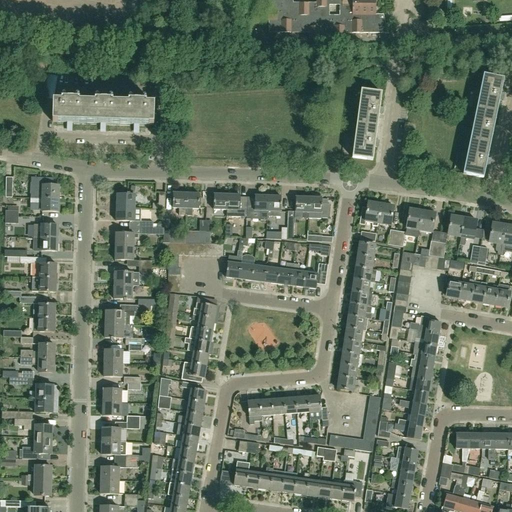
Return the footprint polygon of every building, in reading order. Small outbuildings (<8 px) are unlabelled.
[(316,0),(316,4),(286,4),(286,0),(269,0),(269,11),(268,11),(267,20),(269,20),(269,32),(309,33),(309,39),(318,39),(318,38),(334,38),(334,39),(343,39),(343,33),(351,33),(351,34),(386,34),(387,35),(387,34),(384,21),(378,21),(378,0),(316,0)] [(500,94),(503,80),(498,78),(498,76),(495,76),(494,78),(484,75),(477,108),(496,112),(499,99),(503,100),(504,94),(500,94)] [(357,124),(377,127),(379,113),(382,114),(383,108),(379,108),(381,94),(361,91),(357,124)] [(72,123),(86,123),(87,100),(54,99),(53,122),(67,123),(67,128),(72,128),(72,123)] [(106,123),(120,124),(121,101),(87,100),(86,123),(101,123),(101,129),(106,129),(106,123)] [(154,125),(154,102),(121,101),(120,124),(134,124),(134,130),(139,130),(139,124),(154,125)] [(496,112),(477,108),(470,141),(490,145),(493,131),(496,132),(497,127),(494,126),(496,112)] [(377,127),(357,124),(352,158),(372,160),(374,146),(378,147),(378,141),(375,141),(377,127)] [(490,145),(470,141),(463,174),(483,178),(486,164),(489,165),(490,159),(487,159),(490,145)] [(31,178),(31,197),(59,199),(59,186),(53,186),(54,178),(31,178)] [(165,209),(165,206),(166,193),(159,193),(159,203),(155,202),(155,208),(165,209)] [(186,217),(186,209),(187,194),(173,193),(173,209),(179,209),(179,216),(186,217)] [(192,217),(193,209),(199,210),(199,194),(187,194),(186,209),(186,217),(192,217)] [(213,210),(227,210),(227,195),(213,194),(213,210)] [(116,207),(134,208),(135,195),(117,195),(116,207)] [(227,195),(227,210),(227,216),(233,216),(233,210),(240,211),(240,195),(227,195)] [(314,198),(309,198),(308,212),(321,213),(321,218),(328,218),(330,205),(321,205),(321,195),(314,195),(314,198)] [(267,221),(267,211),(268,196),(255,196),(254,211),(260,211),(260,221),(267,221)] [(280,197),(268,196),(267,211),(267,221),(267,217),(280,217),(280,197)] [(59,199),(31,197),(31,199),(30,205),(42,205),(42,212),(58,213),(59,199)] [(308,213),(308,212),(309,198),(296,197),(295,212),(302,212),(302,218),(308,218),(308,217),(309,217),(309,215),(308,215),(308,213)] [(378,224),(382,205),(369,203),(368,209),(363,208),(361,216),(360,225),(372,227),(372,226),(377,227),(378,224)] [(382,205),(378,224),(390,226),(394,207),(382,205)] [(116,221),(140,222),(141,209),(134,209),(134,208),(116,207),(116,221)] [(143,209),(143,218),(154,218),(154,209),(143,209)] [(420,231),(423,212),(411,210),(407,229),(420,231)] [(436,214),(423,212),(420,231),(433,233),(433,232),(436,214)] [(461,237),(464,219),(452,216),(448,235),(461,237)] [(466,238),(473,239),(476,221),(464,219),(461,237),(460,245),(464,245),(466,238)] [(199,221),(199,233),(185,232),(185,244),(189,244),(195,244),(200,245),(205,245),(206,221),(199,221)] [(498,254),(501,255),(506,226),(492,223),(491,233),(489,233),(487,241),(488,243),(496,244),(495,250),(496,251),(498,251),(498,254)] [(41,225),(41,238),(58,239),(58,226),(41,225)] [(511,226),(506,226),(501,255),(504,255),(505,251),(506,251),(507,245),(511,245),(511,226)] [(184,244),(185,244),(185,232),(185,235),(169,235),(169,232),(164,231),(164,235),(163,243),(169,243),(169,244),(184,244)] [(396,247),(398,232),(390,231),(388,246),(396,247)] [(307,242),(322,243),(322,233),(308,232),(307,242)] [(405,233),(398,232),(396,247),(403,248),(405,233)] [(361,233),(360,240),(360,241),(375,243),(376,235),(361,233)] [(138,239),(138,234),(115,234),(115,247),(133,248),(133,238),(138,239)] [(57,252),(58,239),(41,238),(34,238),(34,251),(57,252)] [(229,257),(228,263),(226,278),(239,280),(242,258),(243,246),(244,238),(240,238),(238,252),(237,258),(229,257)] [(252,239),(251,239),(246,238),(244,238),(243,246),(248,247),(248,240),(251,240),(252,239)] [(431,241),(430,252),(429,257),(433,257),(436,258),(439,243),(431,241)] [(285,250),(294,252),(295,244),(286,243),(285,250)] [(375,245),(359,243),(357,255),(374,258),(375,245)] [(439,243),(436,258),(439,258),(444,259),(446,244),(439,243)] [(183,256),(184,244),(169,244),(169,248),(168,256),(178,256),(183,256)] [(133,261),(133,248),(115,247),(115,260),(127,261),(129,261),(133,261)] [(471,262),(478,263),(481,248),(473,247),(471,262)] [(481,248),(478,263),(486,264),(488,249),(481,248)] [(412,271),(413,265),(415,254),(404,253),(401,269),(412,271)] [(356,267),(372,270),(374,258),(357,255),(356,267)] [(419,266),(425,267),(427,256),(421,255),(420,255),(419,266)] [(239,280),(252,281),(255,259),(253,257),(251,256),(249,256),(247,256),(244,256),(242,258),(239,280)] [(32,263),(32,277),(56,278),(56,264),(40,264),(36,263),(36,258),(20,257),(20,263),(32,263)] [(252,281),(264,283),(266,268),(254,266),(255,259),(252,281)] [(392,269),(393,261),(378,259),(377,267),(392,269)] [(279,269),(277,285),(290,287),(293,264),(287,264),(286,270),(279,269)] [(290,287),(303,288),(305,273),(298,272),(299,265),(293,264),(290,287)] [(356,267),(354,280),(370,282),(375,283),(377,271),(372,270),(356,267)] [(279,269),(266,268),(264,283),(277,285),(279,269)] [(114,272),(114,286),(132,286),(133,273),(127,273),(127,272),(124,272),(124,273),(114,272)] [(305,273),(303,288),(315,290),(317,274),(305,273)] [(56,278),(32,277),(30,277),(30,281),(32,281),(32,291),(56,292),(56,278)] [(370,282),(354,280),(352,292),(373,295),(374,290),(369,289),(370,282)] [(462,284),(459,299),(471,301),(475,281),(470,280),(469,285),(462,284)] [(447,297),(459,299),(462,284),(449,281),(447,297)] [(471,301),(483,303),(486,288),(487,282),(481,281),(480,287),(474,286),(475,281),(471,301)] [(499,284),(498,286),(495,306),(507,308),(511,287),(499,284)] [(495,306),(498,286),(493,285),(492,289),(486,288),(483,303),(495,306)] [(126,301),(126,300),(132,300),(132,286),(114,286),(114,299),(124,300),(124,301),(126,301)] [(373,295),(352,292),(350,304),(371,307),(373,295)] [(180,296),(170,295),(168,312),(178,313),(180,296)] [(33,304),(33,318),(55,318),(56,304),(36,303),(36,298),(21,297),(21,303),(33,304)] [(193,315),(217,319),(218,313),(217,312),(216,312),(217,307),(210,306),(211,300),(197,298),(195,309),(194,309),(193,315)] [(372,307),(371,307),(350,304),(348,316),(367,319),(371,320),(372,314),(371,314),(372,307)] [(132,312),(120,312),(105,312),(105,326),(123,326),(130,326),(130,317),(134,317),(134,313),(150,313),(150,307),(132,307),(132,312)] [(168,312),(168,319),(177,320),(178,313),(168,312)] [(400,320),(401,313),(394,312),(392,321),(391,327),(399,328),(400,320)] [(197,328),(213,331),(215,320),(217,320),(217,319),(193,315),(192,320),(198,322),(197,328)] [(348,316),(346,328),(362,331),(366,331),(367,319),(348,316)] [(418,326),(417,332),(439,335),(441,324),(428,321),(428,318),(421,317),(419,327),(418,326)] [(55,318),(33,318),(33,320),(33,332),(55,333),(55,320),(55,318)] [(123,326),(105,326),(105,338),(111,339),(111,340),(113,340),(113,339),(123,339),(123,326)] [(189,339),(211,343),(213,331),(197,328),(191,327),(189,339)] [(397,341),(397,340),(399,328),(391,327),(389,339),(397,341)] [(360,343),(362,331),(346,328),(344,341),(360,343)] [(414,343),(437,347),(439,335),(417,332),(415,339),(424,340),(423,344),(415,343),(414,343)] [(187,351),(193,352),(211,355),(213,348),(210,347),(211,343),(189,339),(185,338),(184,344),(188,344),(187,351)] [(344,341),(343,353),(359,355),(360,343),(344,341)] [(413,350),(413,355),(435,359),(437,347),(414,343),(413,350)] [(21,358),(39,359),(54,359),(54,345),(39,345),(39,359),(33,358),(33,351),(21,351),(21,358)] [(380,351),(378,358),(383,359),(385,347),(378,346),(377,351),(380,351)] [(105,351),(104,364),(123,365),(123,352),(105,351)] [(193,352),(191,364),(207,366),(208,355),(211,356),(211,355),(193,352)] [(358,356),(359,355),(343,353),(341,365),(357,367),(361,368),(363,357),(358,356)] [(412,361),(411,367),(433,370),(435,359),(413,355),(412,356),(415,356),(414,362),(412,361)] [(32,366),(39,366),(39,373),(53,373),(54,359),(39,359),(21,358),(20,366),(32,366)] [(207,366),(191,364),(184,363),(181,380),(192,382),(193,377),(204,379),(207,366)] [(123,365),(104,364),(104,378),(122,378),(123,365)] [(389,364),(387,375),(394,376),(396,365),(389,364)] [(341,365),(339,377),(355,380),(357,367),(341,365)] [(412,379),(430,382),(433,370),(411,367),(410,368),(414,369),(412,379)] [(354,384),(355,380),(339,377),(337,390),(351,392),(351,394),(359,395),(360,387),(354,386),(354,384)] [(160,396),(168,397),(169,385),(171,385),(171,381),(162,379),(160,396)] [(411,380),(409,391),(428,394),(430,382),(412,379),(411,380)] [(191,389),(189,401),(204,404),(206,391),(199,390),(200,385),(184,382),(183,388),(191,389)] [(36,385),(36,399),(58,400),(58,386),(53,386),(36,385)] [(103,390),(103,403),(121,404),(122,390),(103,390)] [(428,394),(409,391),(415,392),(413,403),(426,406),(428,394)] [(320,396),(308,397),(309,413),(321,412),(322,421),(323,427),(328,426),(327,408),(321,408),(320,396)] [(308,397),(296,398),(297,414),(309,413),(308,397)] [(296,398),(284,399),(285,415),(297,414),(296,398)] [(58,400),(36,399),(36,413),(52,414),(57,414),(58,400)] [(284,399),(272,400),(273,416),(285,415),(284,399)] [(272,400),(260,401),(261,417),(273,416),(272,400)] [(204,404),(189,401),(187,413),(202,416),(204,404)] [(261,417),(260,401),(248,402),(249,426),(254,425),(254,422),(262,422),(261,417)] [(408,415),(411,415),(424,417),(426,406),(413,403),(401,401),(400,407),(409,409),(408,415)] [(121,404),(103,403),(103,416),(121,417),(121,404)] [(165,411),(165,419),(179,419),(179,411),(165,411)] [(187,413),(185,425),(200,427),(202,416),(187,413)] [(399,420),(398,425),(422,429),(424,417),(411,415),(410,422),(399,420)] [(35,420),(23,420),(23,419),(15,419),(14,426),(23,426),(23,430),(35,431),(35,438),(51,439),(52,426),(35,426),(35,420)] [(379,432),(386,433),(387,424),(387,423),(380,422),(379,432)] [(420,441),(422,429),(398,425),(395,424),(394,430),(408,433),(407,439),(420,441)] [(185,425),(183,437),(198,439),(200,427),(185,425)] [(102,442),(120,443),(121,430),(102,429),(102,442)] [(234,434),(234,438),(233,438),(242,439),(248,440),(249,436),(244,435),(245,431),(235,430),(234,434)] [(469,453),(469,450),(469,435),(456,435),(456,450),(462,450),(462,462),(466,462),(469,453)] [(482,450),(482,435),(469,435),(469,450),(482,450)] [(495,436),(482,435),(482,450),(488,451),(488,461),(494,461),(495,451),(494,451),(495,436)] [(508,436),(495,436),(494,451),(495,451),(507,451),(508,436)] [(183,437),(181,449),(196,451),(198,439),(183,437)] [(39,455),(44,455),(51,455),(51,439),(35,438),(35,448),(22,448),(22,460),(39,460),(39,455)] [(372,453),(374,442),(363,440),(357,440),(356,451),(372,453)] [(120,443),(102,442),(101,456),(115,456),(126,456),(126,443),(120,443)] [(238,452),(251,454),(252,444),(240,442),(238,452)] [(324,458),(325,449),(317,448),(316,457),(324,458)] [(394,459),(416,463),(418,451),(399,448),(396,459),(394,459)] [(181,449),(179,460),(194,463),(196,451),(181,449)] [(323,461),(335,463),(337,451),(325,449),(324,458),(323,461)] [(340,462),(347,462),(349,451),(344,451),(344,456),(341,456),(340,462)] [(6,460),(16,460),(16,452),(6,452),(6,460)] [(444,464),(453,466),(454,457),(446,456),(444,464)] [(397,472),(414,475),(416,463),(394,459),(393,464),(398,465),(397,472)] [(179,460),(177,472),(192,474),(194,463),(179,460)] [(22,481),(35,481),(50,482),(51,467),(36,466),(35,476),(28,475),(28,476),(22,476),(22,481)] [(452,471),(464,474),(465,468),(462,468),(453,466),(452,471)] [(101,482),(119,482),(120,468),(114,468),(101,468),(101,482)] [(479,470),(469,468),(468,475),(479,477),(480,470),(479,470)] [(258,490),(270,491),(272,477),(272,470),(266,469),(266,476),(260,475),(258,490)] [(234,486),(246,488),(248,473),(238,472),(236,471),(235,479),(234,486)] [(275,477),(272,477),(270,491),(282,493),(284,478),(285,472),(276,471),(275,477)] [(192,474),(177,472),(174,484),(190,487),(192,474)] [(285,472),(284,478),(282,493),(294,495),(296,480),(292,479),(293,473),(285,472)] [(412,486),(414,475),(397,472),(396,479),(393,478),(392,483),(412,486)] [(248,473),(246,488),(258,490),(260,475),(248,473)] [(449,510),(454,511),(460,489),(461,484),(463,476),(451,473),(450,479),(457,481),(453,494),(444,492),(441,503),(444,504),(443,508),(442,510),(443,511),(445,511),(448,511),(449,511),(449,510)] [(294,495),(306,496),(309,475),(305,475),(304,481),(296,480),(294,495)] [(309,475),(306,496),(318,498),(320,483),(308,482),(309,475)] [(30,482),(35,482),(35,496),(50,497),(50,482),(35,481),(22,481),(22,486),(30,486),(30,482)] [(119,482),(101,482),(101,495),(119,495),(119,482)] [(330,500),(342,502),(345,482),(344,482),(343,487),(332,485),(330,500)] [(356,483),(345,482),(342,502),(354,503),(355,498),(361,499),(363,484),(356,483)] [(318,498),(330,500),(332,485),(320,483),(318,498)] [(388,494),(410,498),(412,486),(392,483),(391,488),(398,490),(397,496),(388,494)] [(172,496),(188,499),(190,487),(174,484),(170,484),(168,495),(172,496)] [(508,492),(508,491),(509,486),(500,484),(499,491),(508,493),(508,492)] [(460,489),(454,511),(457,511),(466,511),(469,502),(462,500),(465,490),(460,489)] [(373,492),(370,492),(366,491),(365,502),(371,503),(373,492)] [(469,502),(466,511),(478,511),(483,497),(484,495),(484,493),(479,492),(476,503),(469,502)] [(395,508),(408,510),(410,498),(388,494),(386,506),(395,508)] [(170,508),(185,511),(188,499),(172,496),(168,495),(168,496),(169,496),(168,500),(172,501),(170,508)] [(486,506),(489,499),(483,497),(478,511),(491,511),(493,508),(486,506)]
